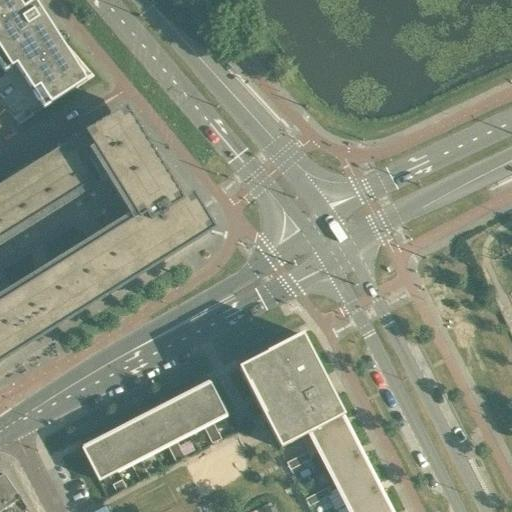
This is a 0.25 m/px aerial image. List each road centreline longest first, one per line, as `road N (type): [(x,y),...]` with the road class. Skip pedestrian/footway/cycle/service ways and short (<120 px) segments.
road 1 (tertiary): [(9,424),(328,264)]
road 2 (tertiary): [(303,230),(251,272),(9,424)]
road 3 (tertiary): [(101,0),(303,230)]
road 4 (tertiary): [(483,511),(347,252)]
road 5 (tertiary): [(321,215),(137,0)]
road 6 (tertiary): [(328,264),(456,511)]
road 7 (tertiary): [(511,120),(321,215)]
road 8 (tertiary): [(347,252),(378,223),(511,154)]
